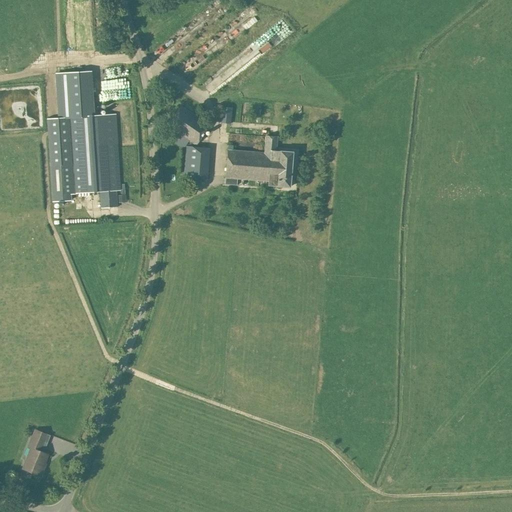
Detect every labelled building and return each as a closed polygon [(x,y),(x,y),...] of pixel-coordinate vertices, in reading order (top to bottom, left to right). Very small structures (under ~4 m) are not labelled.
[(199,50),(189,56),(192,61),(202,55),(199,50)] [(121,191),(116,114),(94,115),(91,70),(55,73),(58,118),(46,119),(51,202),(71,201),(71,194),(100,192),(101,209),(117,208),(117,191),(121,191)] [(188,141),(196,146),(210,124),(181,105),(166,127),(172,132),(167,138),(184,149),(188,141)] [(233,108),(221,106),(220,123),(231,124),(232,118),(233,108)] [(227,149),(225,179),(224,185),(236,186),(237,180),(268,182),(268,186),(290,187),(292,152),(276,151),(278,137),(265,136),(264,152),(232,150),(233,146),(228,145),(227,149)] [(186,146),(185,147),(183,179),(207,181),(209,148),(196,147),(186,146)] [(31,436),(27,447),(26,450),(29,451),(22,469),(41,476),(46,464),(44,464),(48,455),(41,452),(45,441),(31,436)]
